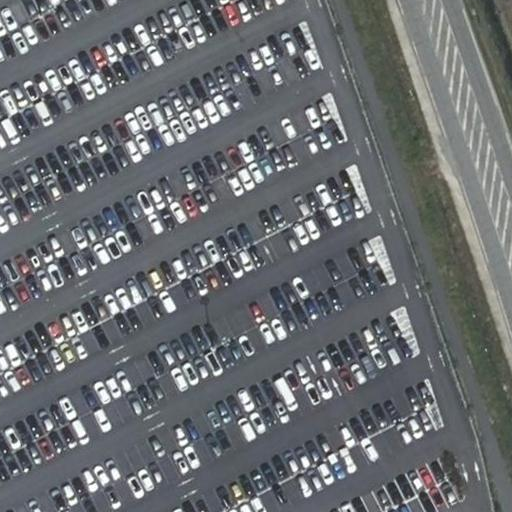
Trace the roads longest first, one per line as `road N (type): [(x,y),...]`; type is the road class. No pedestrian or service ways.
road 1 (primary): [(407,0),(511,303)]
road 2 (primary): [(511,178),(450,0)]
